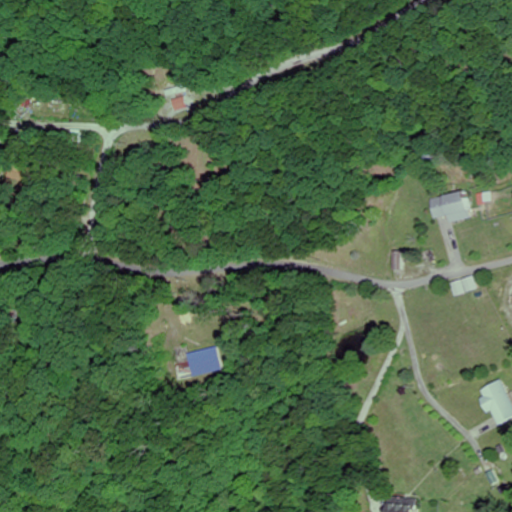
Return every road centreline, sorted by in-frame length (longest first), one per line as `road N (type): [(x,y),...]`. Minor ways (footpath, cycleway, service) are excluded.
road 1 (residential): [(511,259),(0,304)]
road 2 (residential): [(90,297),(94,204),(117,138),(196,119),(287,66),(360,41),(419,0)]
road 3 (residential): [(391,273),(425,391),(486,458)]
